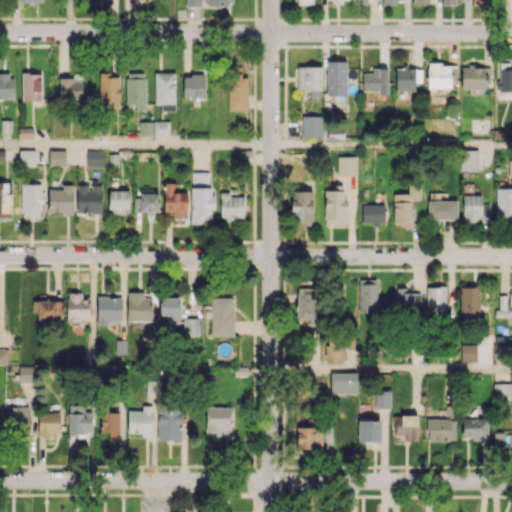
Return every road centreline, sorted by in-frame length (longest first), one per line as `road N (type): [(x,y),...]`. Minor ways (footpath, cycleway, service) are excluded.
road 1 (residential): [(271,0),(267,511)]
road 2 (residential): [(511,256),(0,255)]
road 3 (residential): [(511,33),(0,33)]
road 4 (residential): [(511,481),(0,481)]
